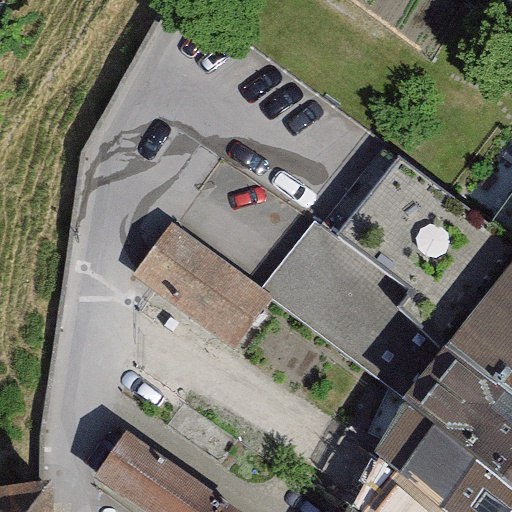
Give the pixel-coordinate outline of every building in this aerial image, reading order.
[(314,220),(259,291),(409,400),(451,346),(511,273),(511,241),(400,159),(338,236),(314,220)] [(259,291),(179,229),(143,276),(232,344),(268,298),(259,291)] [(511,273),(451,346),(511,392),(511,273)] [(192,401),(221,355),(149,310),(120,355),(192,401)] [(511,392),(451,346),(409,400),(511,487),(511,392)] [(511,511),(511,487),(409,400),(380,460),(444,511),(511,511)] [(234,511),(131,439),(103,477),(151,511),(234,511)] [(444,511),(380,460),(352,511),(353,511),(444,511)] [(0,511),(46,511),(45,498),(0,504),(0,511)]
